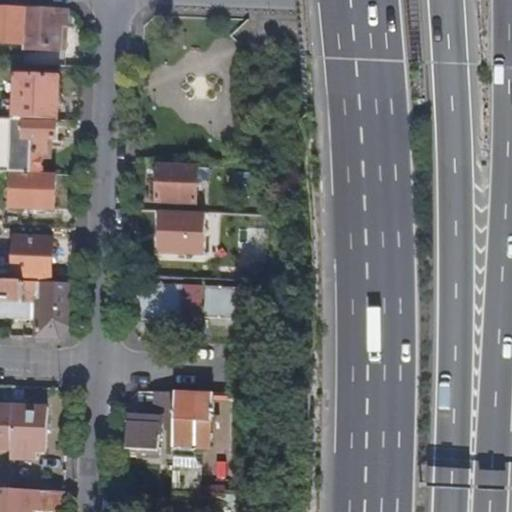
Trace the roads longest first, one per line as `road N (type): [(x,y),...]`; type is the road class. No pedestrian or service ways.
road 1 (motorway): [(356,0),(371,192),(372,511)]
road 2 (motorway): [(483,511),(507,0)]
road 3 (motorway): [(450,511),(447,0)]
road 4 (residential): [(110,0),(94,365)]
road 5 (residential): [(94,365),(88,511)]
road 6 (residential): [(378,0),(511,7)]
road 7 (residential): [(94,365),(217,369)]
